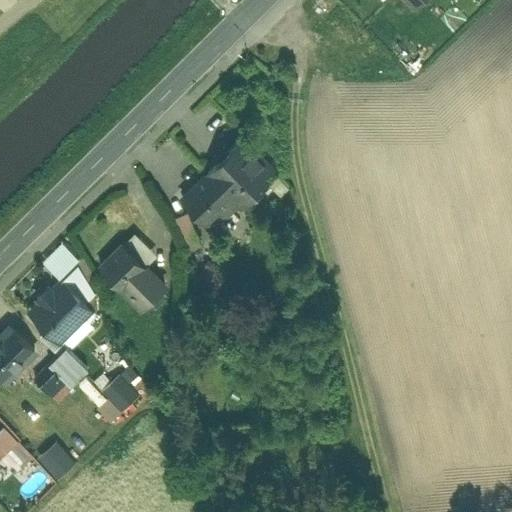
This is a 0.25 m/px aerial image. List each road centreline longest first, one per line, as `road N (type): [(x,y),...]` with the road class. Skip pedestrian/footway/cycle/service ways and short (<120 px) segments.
road 1 (track): [(288,0),(301,173),(389,511)]
road 2 (tertiary): [(254,0),(0,251)]
